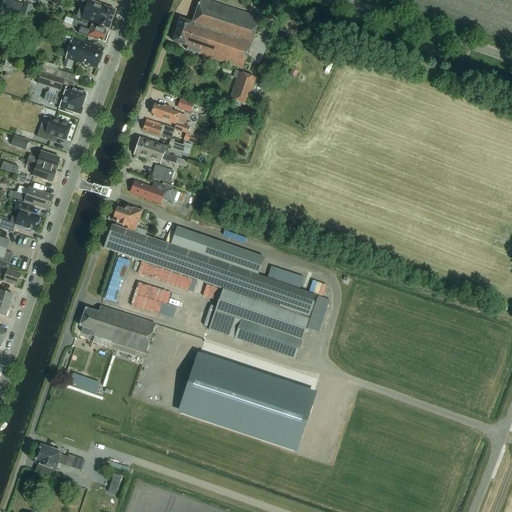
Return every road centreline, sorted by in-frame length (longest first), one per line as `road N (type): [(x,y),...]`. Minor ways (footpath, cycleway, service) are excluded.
road 1 (residential): [(6,511),(115,198)]
road 2 (unknown): [(115,198),(328,279),(332,296),(313,365)]
road 3 (tertiary): [(0,384),(69,182)]
road 4 (unknown): [(313,365),(501,438)]
road 5 (tertiary): [(69,182),(132,0)]
road 6 (unclassified): [(511,60),(340,0)]
road 7 (unknown): [(169,319),(313,365)]
